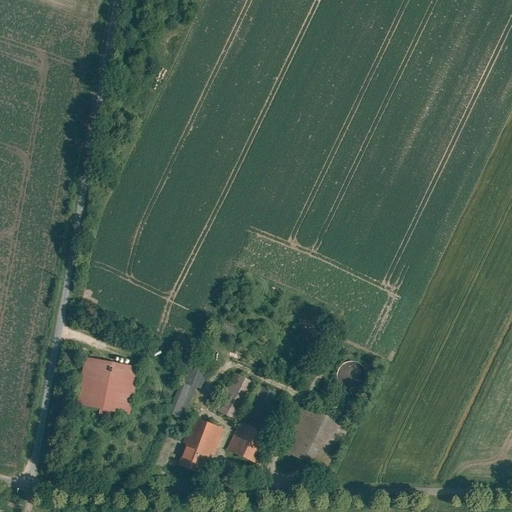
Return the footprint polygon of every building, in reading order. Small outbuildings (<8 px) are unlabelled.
[(138,369),(86,358),(76,404),(129,415),(138,369)] [(207,376),(187,367),(167,414),(183,421),(197,389),(201,391),(207,376)] [(280,395),(233,372),(214,410),(239,422),(262,433),(280,395)] [(351,429),(304,406),(281,453),(328,476),(351,429)] [(223,430),(192,418),(182,443),(187,445),(178,467),(201,476),(207,461),(211,462),(223,430)] [(260,467),(274,439),(262,433),(239,422),(225,451),(260,467)]
